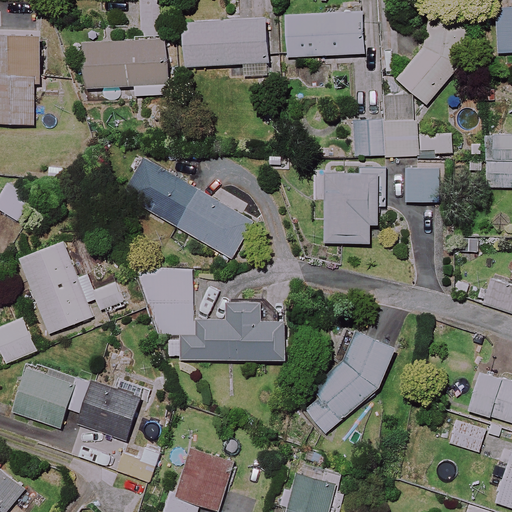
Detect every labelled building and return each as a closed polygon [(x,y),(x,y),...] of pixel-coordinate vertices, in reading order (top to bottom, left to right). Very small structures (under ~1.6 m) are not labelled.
[(511,7),(496,8),(498,64),(511,63),(511,7)] [(297,57),(365,54),(363,13),(286,16),(288,57),(297,57)] [(472,29),(434,18),(424,51),(399,80),(427,105),(460,67),(472,29)] [(271,75),(267,19),(184,24),(187,68),(245,64),(246,77),(271,75)] [(43,40),(0,38),(0,124),(34,125),(36,83),(41,83),(43,40)] [(172,95),(167,39),(84,46),(88,90),(136,86),(137,98),(172,95)] [(436,136),(418,135),(418,123),(353,120),(352,155),(417,157),(417,150),(434,151),(434,155),(455,155),(456,132),(436,132),(436,136)] [(488,160),(511,160),(511,136),(489,136),(488,160)] [(256,223),(146,158),(124,195),(234,260),(256,223)] [(441,171),(407,171),(406,202),(440,203),(441,171)] [(389,173),(382,173),(326,172),(324,243),(372,245),(372,225),(382,226),(382,209),(389,209),(389,173)] [(34,197),(10,183),(0,199),(0,209),(19,221),(34,197)] [(50,335),(95,317),(90,303),(98,300),(104,314),(125,306),(117,283),(95,291),(89,275),(78,279),(64,243),(21,259),(50,335)] [(192,270),(135,270),(160,334),(177,334),(176,360),(289,361),(289,321),(264,321),(264,303),(230,303),(230,320),(192,320),(192,270)] [(511,287),(511,288),(493,281),(485,303),(511,313),(511,287)] [(40,350),(26,317),(0,328),(0,346),(8,364),(40,350)] [(399,348),(360,331),(338,370),(310,393),(313,397),(299,409),(323,438),(381,388),(399,348)] [(83,414),(85,414),(94,384),(92,383),(78,378),(29,363),(14,413),(62,428),(68,409),(83,414)] [(511,382),(481,373),(470,410),(511,422),(511,382)] [(164,451),(128,440),(141,398),(94,384),(85,414),(72,457),(118,472),(154,483),(164,451)] [(486,429),(457,420),(449,444),(479,452),(486,429)] [(163,511),(199,511),(202,505),(221,511),(237,464),(193,450),(178,494),(170,492),(163,511)] [(511,454),(496,502),(511,507),(511,454)] [(341,475),(300,462),(291,490),(287,489),(280,510),(285,511),(343,511),(349,492),(337,489),(341,475)] [(0,511),(6,511),(25,490),(0,469),(0,511)]
